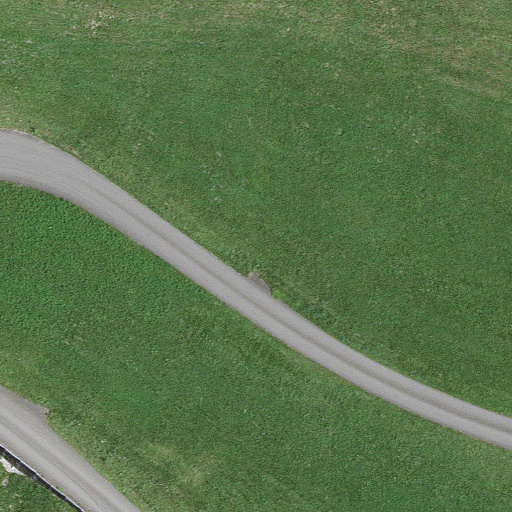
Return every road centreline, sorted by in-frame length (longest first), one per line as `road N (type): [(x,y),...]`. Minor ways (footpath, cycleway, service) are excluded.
road 1 (unclassified): [(511,433),(386,383),(281,324),(88,188),(0,154)]
road 2 (unclassified): [(0,416),(116,511)]
